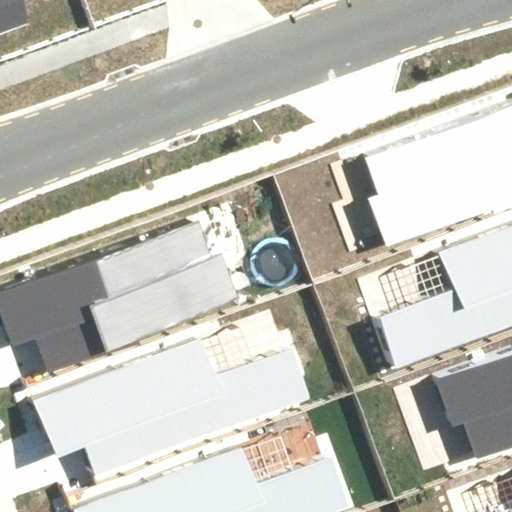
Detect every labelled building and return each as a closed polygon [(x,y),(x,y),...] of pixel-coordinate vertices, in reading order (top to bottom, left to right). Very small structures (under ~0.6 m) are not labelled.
[(0,0),(0,31),(24,23),(15,0),(0,0)] [(382,190),(372,193),(388,238),(488,204),(491,211),(511,203),(511,108),(370,158),(382,190)] [(5,297),(20,342),(29,339),(40,371),(248,302),(231,253),(205,262),(193,226),(103,256),(105,263),(5,297)] [(396,364),(511,322),(511,227),(441,253),(454,289),(379,316),(396,364)] [(90,444),(98,467),(310,392),(293,344),(218,371),(205,335),(37,395),(59,455),(90,444)] [(511,354),(435,380),(450,426),(460,422),(471,455),(511,440),(511,354)] [(328,511),(352,504),(335,455),(259,482),(246,446),(78,506),(80,511),(328,511)]
